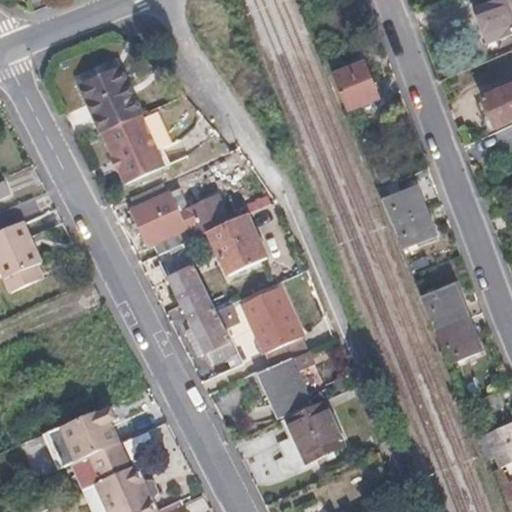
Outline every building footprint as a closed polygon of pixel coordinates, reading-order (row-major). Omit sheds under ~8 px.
[(373,18),(365,0),(340,0),(321,8),(333,36),(373,18)] [(511,32),(511,0),(506,0),(480,10),(492,40),(511,32)] [(143,113),(121,65),(80,84),(101,132),(103,131),(141,114),(143,113)] [(381,102),(367,67),(335,79),(349,114),(381,102)] [(511,123),(511,95),(509,89),(472,105),(486,136),(511,123)] [(103,131),(114,156),(111,157),(117,170),(120,169),(126,183),(165,165),(141,114),(103,131)] [(0,199),(14,194),(8,179),(0,182),(0,199)] [(211,229),(232,219),(221,193),(179,211),(169,190),(133,206),(150,242),(156,240),(161,251),(211,229)] [(416,192),(395,200),(385,204),(405,252),(434,240),(416,192)] [(268,256),(250,212),(232,219),(211,229),(231,272),(268,256)] [(43,262),(25,222),(0,232),(0,263),(12,292),(45,278),(39,264),(43,262)] [(218,309),(190,252),(167,263),(214,362),(239,352),(226,326),(222,319),(218,309)] [(454,287),(433,295),(424,299),(450,365),(481,352),(454,287)] [(303,337),(282,288),(244,303),(265,354),(303,337)] [(218,309),(222,319),(226,326),(239,321),(231,303),(218,309)] [(310,394),(293,357),(261,371),(281,414),(323,397),(321,390),(310,394)] [(507,403),(501,388),(480,398),(487,413),(507,403)] [(349,443),(329,397),(290,415),(310,460),(349,443)] [(144,413),(139,400),(124,404),(130,418),(144,413)] [(120,442),(105,406),(62,426),(78,461),(90,455),(120,442)] [(511,423),(489,433),(497,454),(508,450),(511,459),(511,423)] [(158,453),(147,430),(123,441),(133,464),(158,453)] [(158,511),(137,464),(131,466),(120,442),(90,455),(101,481),(95,484),(107,511),(158,511)] [(326,511),(315,490),(289,503),(293,511),(326,511)]
